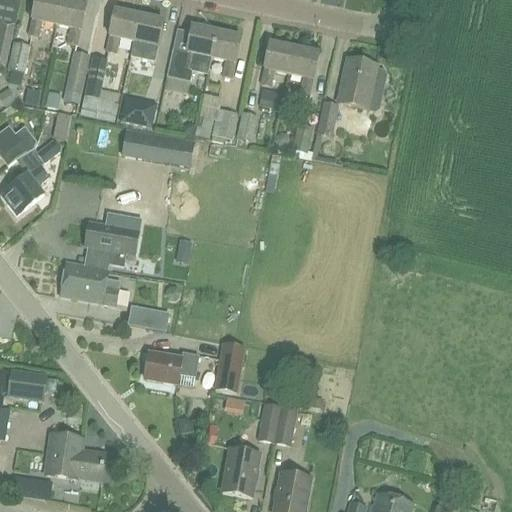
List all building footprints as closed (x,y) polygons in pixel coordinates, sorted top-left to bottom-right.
[(0,0),(0,17),(11,18),(12,0),(0,0)] [(50,0),(35,0),(31,22),(28,38),(37,40),(41,24),(55,27),(61,2),(50,0)] [(85,7),(61,2),(55,27),(69,30),(66,46),(76,48),(80,32),(80,33),(85,7)] [(108,39),(109,39),(105,54),(115,56),(119,41),(133,44),(138,19),(114,13),(108,39)] [(133,44),(129,59),(154,64),(157,49),(163,24),(138,19),(133,44)] [(0,68),(4,70),(14,26),(1,24),(0,28),(0,68)] [(173,52),(172,52),(166,80),(190,85),(192,74),(206,77),(210,60),(216,35),(191,30),(185,59),(172,56),(173,52)] [(240,40),(216,35),(210,60),(225,64),(222,79),(231,81),(234,65),(235,66),(240,40)] [(20,89),(30,48),(14,44),(9,64),(11,65),(6,86),(20,89)] [(293,51),(269,46),(263,71),(264,71),(260,87),(270,89),(273,74),(288,77),(293,51)] [(318,56),(293,51),(288,77),(303,80),(299,95),(309,97),(312,82),(318,56)] [(74,55),(64,102),(78,105),(80,97),(88,58),(74,55)] [(106,62),(95,60),(95,59),(92,59),(84,98),(80,110),(78,118),(113,125),(118,106),(97,102),(106,62)] [(385,71),(347,63),(337,105),(375,114),(380,110),(388,76),(385,71)] [(28,92),(25,106),(37,109),(40,94),(28,92)] [(123,99),(118,123),(150,130),(155,106),(123,99)] [(317,137),(330,140),(337,109),(323,107),(317,137)] [(211,138),(210,142),(223,145),(224,140),(230,142),(236,117),(217,112),(215,123),(212,136),(211,138)] [(236,141),(251,145),(257,119),(242,115),(236,141)] [(0,158),(14,147),(23,158),(30,154),(35,144),(24,130),(14,137),(8,129),(0,134),(0,158)] [(297,129),(291,157),(309,161),(311,156),(306,155),(311,132),(297,129)] [(190,169),(194,145),(126,134),(122,157),(190,169)] [(51,145),(36,156),(43,166),(59,154),(51,145)] [(36,189),(48,179),(40,169),(43,166),(36,156),(33,152),(30,154),(23,158),(15,163),(26,177),(0,197),(0,199),(15,219),(43,198),(36,189)] [(65,266),(59,299),(102,307),(102,306),(114,309),(118,285),(106,283),(108,267),(123,270),(125,256),(135,258),(135,257),(133,256),(136,236),(138,237),(139,236),(137,235),(139,224),(141,224),(141,223),(105,216),(105,218),(107,218),(105,230),(87,226),(87,228),(89,228),(85,248),(83,247),(83,249),(86,249),(87,249),(86,257),(98,259),(96,271),(82,269),(65,266)] [(124,308),(122,322),(148,327),(151,313),(124,308)] [(181,362),(148,357),(144,382),(176,388),(178,376),(194,379),(198,360),(182,357),(181,362)] [(219,363),(213,393),(236,397),(241,367),(219,363)] [(0,397),(8,398),(11,375),(1,373),(0,383),(0,397)] [(45,381),(45,379),(11,375),(8,398),(41,403),(43,392),(55,394),(57,382),(45,381)] [(264,407),(258,442),(274,445),(280,410),(264,407)] [(296,413),(280,410),(274,445),(289,448),(296,413)] [(100,484),(104,458),(81,455),(82,442),(50,438),(45,477),(77,482),(77,481),(100,484)] [(260,457),(230,452),(222,495),(252,500),(260,457)] [(304,511),(311,480),(281,475),(273,511),(304,511)] [(30,498),(32,481),(14,479),(12,495),(30,498)] [(464,511),(469,495),(459,492),(455,507),(440,503),(437,511),(464,511)] [(377,496),(372,511),(364,511),(365,510),(350,506),(348,511),(410,511),(412,506),(377,496)]
